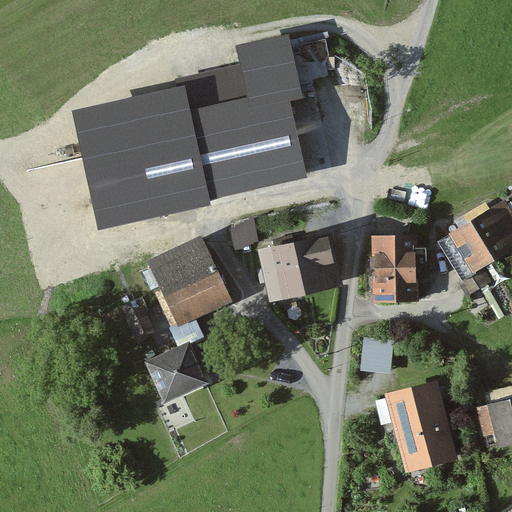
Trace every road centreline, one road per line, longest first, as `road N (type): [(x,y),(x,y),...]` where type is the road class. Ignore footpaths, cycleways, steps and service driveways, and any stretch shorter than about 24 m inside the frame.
road 1 (residential): [(327,511),(366,175),(431,0)]
road 2 (track): [(0,154),(143,63),(237,36),(332,21),(413,57)]
road 3 (track): [(0,156),(83,251),(219,215)]
